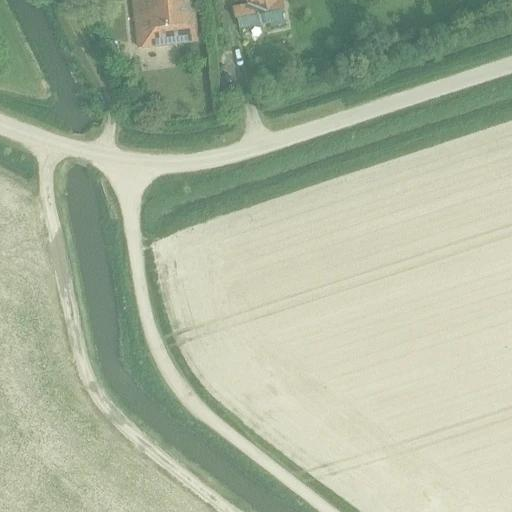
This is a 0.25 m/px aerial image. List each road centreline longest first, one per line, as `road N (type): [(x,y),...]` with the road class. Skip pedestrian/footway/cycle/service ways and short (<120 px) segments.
road 1 (track): [(226,511),(109,408),(88,375),(41,140)]
road 2 (unclassified): [(326,511),(189,404),(150,345),(124,161)]
road 3 (unclassified): [(124,161),(199,165),(511,66)]
road 4 (unclassified): [(124,161),(0,123)]
